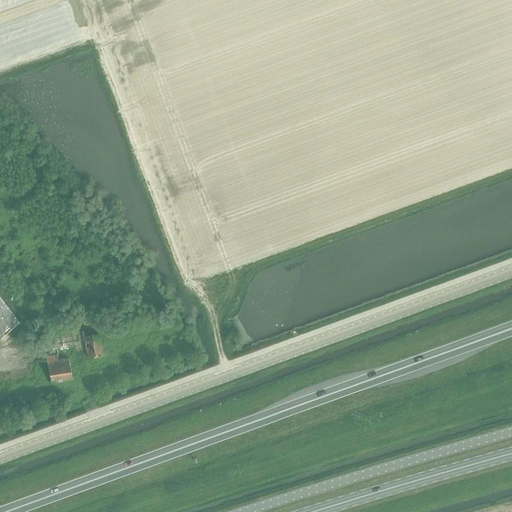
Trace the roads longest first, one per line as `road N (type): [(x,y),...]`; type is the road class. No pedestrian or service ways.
road 1 (secondary): [(0,459),(511,272)]
road 2 (trunk): [(511,328),(7,511)]
road 3 (unclassified): [(511,432),(244,511)]
road 4 (secondary): [(315,511),(511,454)]
